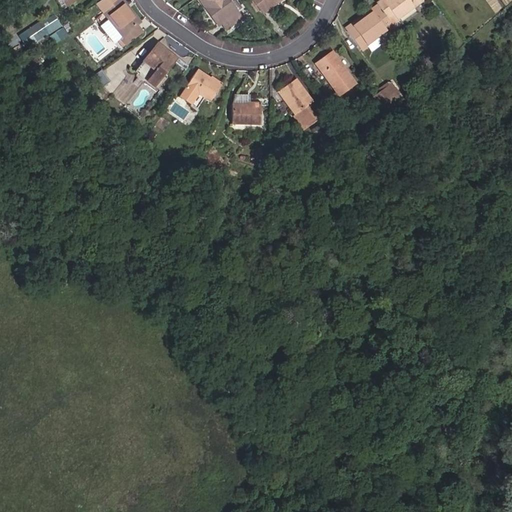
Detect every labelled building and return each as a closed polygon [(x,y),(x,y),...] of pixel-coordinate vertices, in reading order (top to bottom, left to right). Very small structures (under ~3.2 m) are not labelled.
[(60,0),(65,8),(69,6),(78,0),(60,0)] [(141,22),(122,0),(107,13),(111,19),(125,35),(123,37),(129,44),(147,29),(141,22)] [(125,0),(122,0),(141,22),(143,20),(125,0)] [(247,17),(234,0),(215,0),(210,4),(216,13),(219,10),(231,27),(247,17)] [(378,4),(387,18),(393,15),(396,19),(424,0),(376,0),(378,4)] [(384,34),(394,28),(387,18),(378,4),(367,12),(348,27),(360,44),(381,28),(384,34)] [(344,21),(348,27),(367,12),(363,8),(344,21)] [(50,34),(56,44),(69,35),(55,14),(21,35),(29,48),(50,34)] [(104,25),(118,42),(123,37),(125,35),(111,19),(104,25)] [(386,37),(384,34),(381,28),(360,44),(362,47),(373,39),(376,44),(386,37)] [(180,60),(160,41),(134,70),(158,92),(168,80),(164,77),(180,60)] [(336,51),(319,63),(342,94),(358,83),(336,51)] [(185,97),(209,111),(215,100),(225,83),(203,69),(192,86),(185,97)] [(102,73),(91,81),(100,92),(110,84),(102,73)] [(300,111),(307,106),(316,100),(298,78),(283,89),(300,111)] [(399,98),(404,94),(393,81),(389,83),(399,98)] [(391,106),(399,98),(389,83),(380,90),(391,106)] [(298,113),(300,111),(283,89),(279,92),(295,114),(298,113)] [(371,97),(384,113),(385,112),(391,106),(380,90),(371,97)] [(366,99),(380,117),(384,113),(371,97),(366,99)] [(267,107),(255,106),(238,105),(236,124),(265,126),(267,107)] [(317,119),(307,106),(300,111),(298,113),(308,126),(317,119)]
